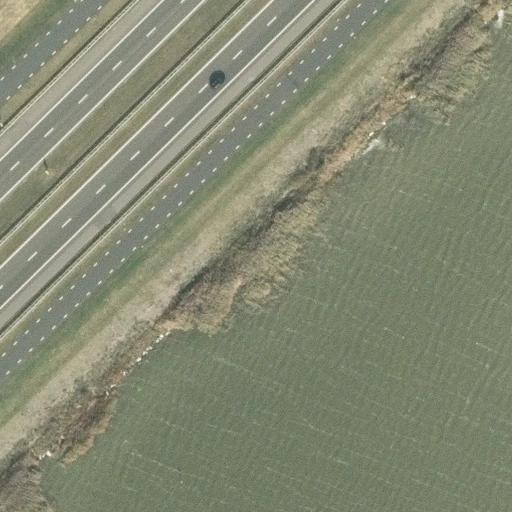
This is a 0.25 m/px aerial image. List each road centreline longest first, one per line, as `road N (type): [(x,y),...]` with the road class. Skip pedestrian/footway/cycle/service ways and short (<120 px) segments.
road 1 (unclassified): [(0,369),(375,0)]
road 2 (motorway): [(0,293),(296,0)]
road 3 (motorway): [(184,0),(0,181)]
road 4 (unclassified): [(0,90),(92,0)]
